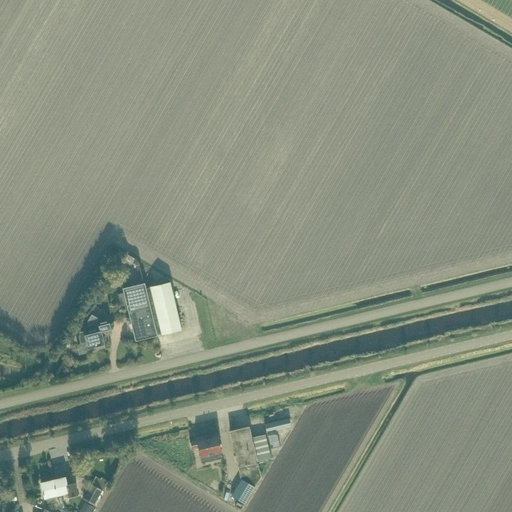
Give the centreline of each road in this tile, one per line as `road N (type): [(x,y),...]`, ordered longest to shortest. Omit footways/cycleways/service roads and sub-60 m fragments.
road 1 (unclassified): [(0,405),(511,281)]
road 2 (unclassified): [(0,455),(511,334)]
